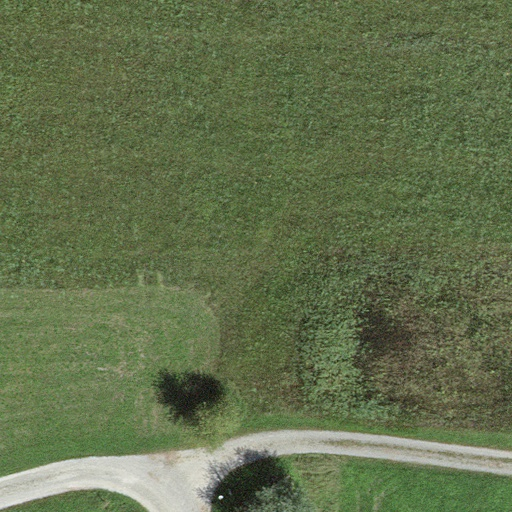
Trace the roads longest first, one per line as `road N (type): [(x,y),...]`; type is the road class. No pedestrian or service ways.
road 1 (track): [(511,452),(321,433),(254,436),(204,459),(189,504)]
road 2 (track): [(188,511),(189,504),(145,468),(86,464),(0,488)]
